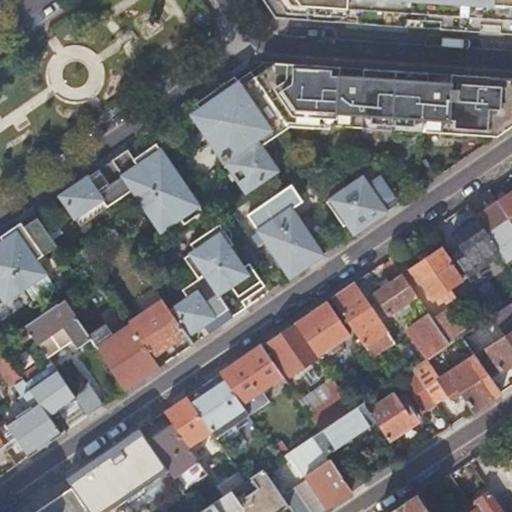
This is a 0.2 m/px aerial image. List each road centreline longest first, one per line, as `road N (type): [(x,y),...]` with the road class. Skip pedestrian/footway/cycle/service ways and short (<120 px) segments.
road 1 (residential): [(0,496),(511,145)]
road 2 (residential): [(236,42),(227,60),(0,217)]
road 3 (residential): [(236,42),(511,61)]
road 4 (residential): [(511,402),(347,511)]
